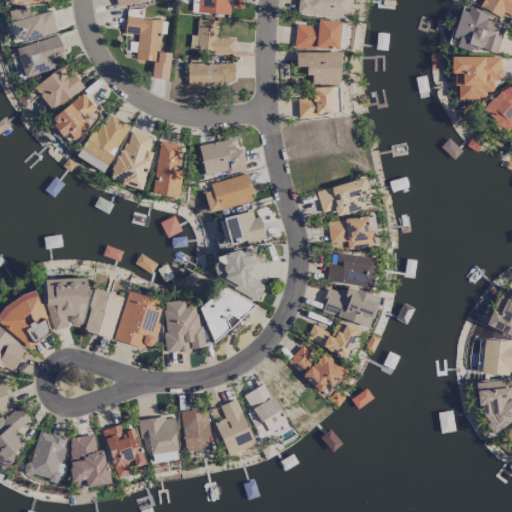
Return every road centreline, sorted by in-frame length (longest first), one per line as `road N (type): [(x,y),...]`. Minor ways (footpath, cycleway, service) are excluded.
road 1 (residential): [(133,383),(69,409),(52,394),(47,374),(61,360),(88,362),(133,383),(212,373),(272,343),(301,281),(299,226),(269,109),(273,0)]
road 2 (residential): [(269,109),(183,111),(128,83),(94,37),(88,0)]
